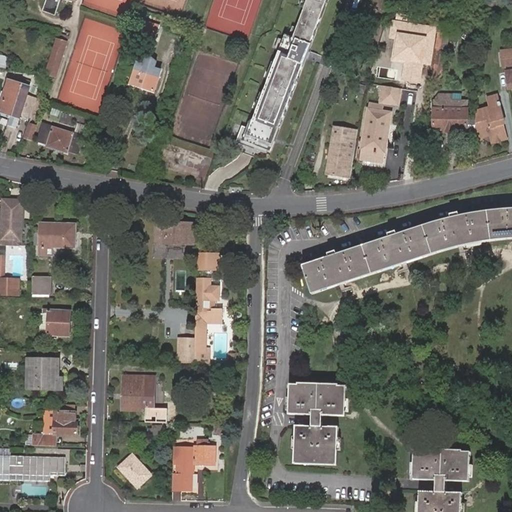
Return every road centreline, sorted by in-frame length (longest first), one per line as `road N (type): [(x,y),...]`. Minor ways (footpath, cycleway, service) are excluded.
road 1 (residential): [(107,185),(96,508)]
road 2 (residential): [(258,206),(251,404),(237,511)]
road 3 (tertiary): [(258,206),(380,197),(511,167)]
road 4 (tertiary): [(107,185),(258,206)]
